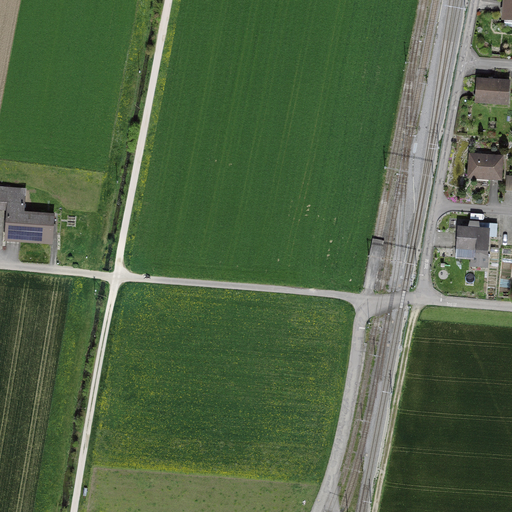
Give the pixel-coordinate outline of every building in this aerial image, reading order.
[(511,0),(500,0),(499,19),(511,19),(511,0)] [(484,81),(478,80),(477,102),(489,103),(489,100),(509,101),(510,81),(484,81)] [(507,157),(472,155),(471,179),(505,181),(507,157)] [(0,189),(0,208),(7,210),(4,236),(48,241),(51,216),(21,213),(24,192),(0,189)] [(491,229),(458,227),(456,250),(478,251),(477,255),(470,255),(470,267),(489,268),(491,229)]
